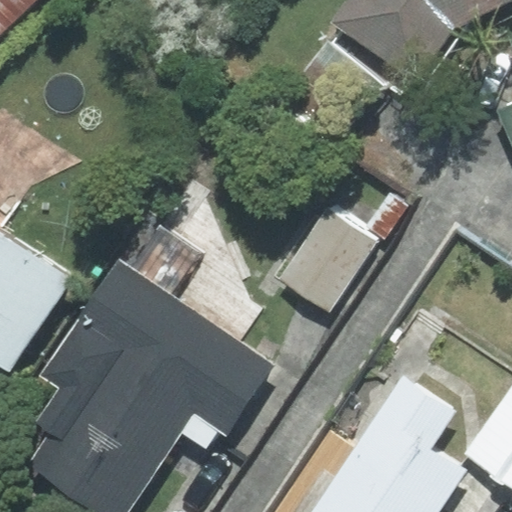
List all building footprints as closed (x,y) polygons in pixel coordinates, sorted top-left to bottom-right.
[(511,5),(511,0),(354,0),(345,14),(437,77),(472,26),(474,24),(511,5)] [(511,26),(499,31),(511,66),(511,26)] [(388,236),(335,201),(288,270),(341,306),(388,236)] [(0,212),(0,349),(29,369),(92,275),(0,212)] [(182,287),(207,249),(166,222),(141,260),(127,250),(48,368),(68,382),(47,412),(62,422),(41,454),(126,511),(150,511),(201,437),(225,453),(288,359),(182,287)] [(466,411),(416,378),(326,511),(447,511),(479,464),(445,442),(466,411)] [(511,399),(480,454),(511,473),(511,399)]
